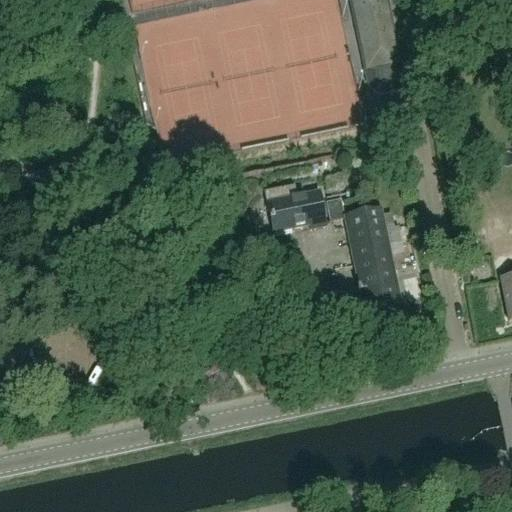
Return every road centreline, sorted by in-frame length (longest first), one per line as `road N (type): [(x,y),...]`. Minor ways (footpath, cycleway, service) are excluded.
road 1 (tertiary): [(0,466),(511,362)]
road 2 (unclassified): [(292,511),(511,467)]
